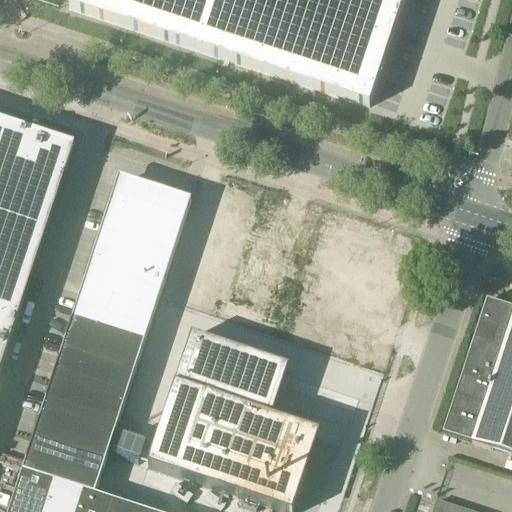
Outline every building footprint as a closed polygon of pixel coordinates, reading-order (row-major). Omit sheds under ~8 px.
[(70,0),(68,10),(368,109),(403,0),(70,0)] [(0,381),(22,315),(0,307),(0,265),(41,140),(0,126),(0,381)] [(191,204),(186,202),(185,206),(160,198),(161,194),(149,190),(147,194),(121,185),(102,244),(98,242),(73,319),(145,342),(191,204)] [(211,222),(185,298),(340,351),(366,275),(211,222)] [(493,270),(490,279),(501,283),(504,274),(493,270)] [(511,311),(487,303),(444,436),(511,458),(511,311)] [(145,342),(73,319),(63,349),(135,373),(145,342)] [(192,339),(149,471),(273,511),(296,511),(321,437),(264,418),(280,368),(192,339)] [(135,373),(63,349),(53,380),(126,403),(135,373)] [(126,403),(53,380),(44,410),(116,434),(126,403)] [(116,434),(44,410),(34,441),(106,464),(116,434)] [(23,472),(54,482),(85,492),(95,496),(106,464),(34,441),(23,472)] [(10,511),(44,511),(54,482),(23,472),(10,511)] [(44,511),(77,511),(85,492),(54,482),(44,511)] [(85,492),(77,511),(111,511),(114,505),(94,498),(95,496),(85,492)]
